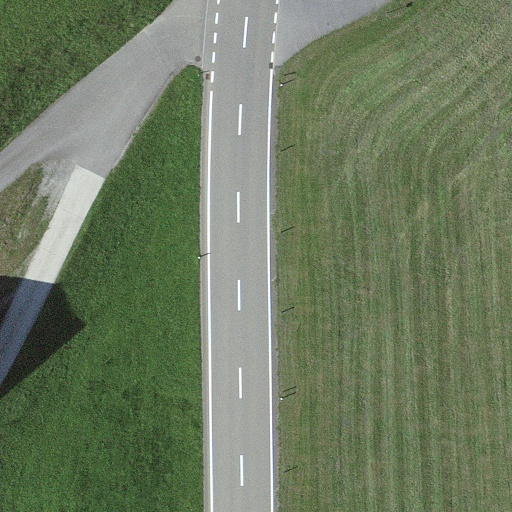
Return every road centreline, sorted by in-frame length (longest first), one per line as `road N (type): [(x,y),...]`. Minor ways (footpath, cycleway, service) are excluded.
road 1 (tertiary): [(242,511),(238,295),(250,0)]
road 2 (track): [(361,0),(201,29),(151,58),(0,176)]
